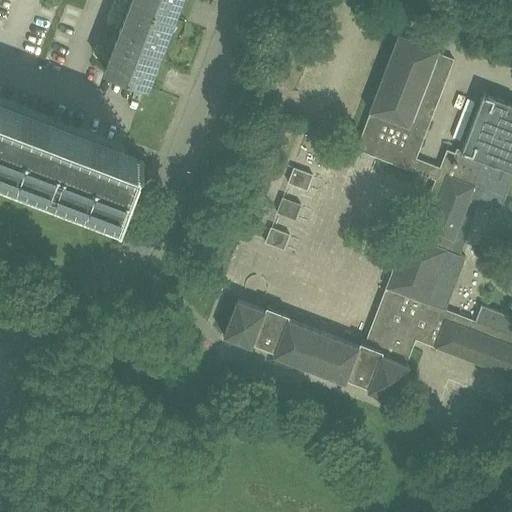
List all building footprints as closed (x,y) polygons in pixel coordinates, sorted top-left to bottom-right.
[(130,0),(130,1),(174,18),(181,0),(130,0)] [(130,1),(111,50),(104,69),(148,86),(174,18),(130,1)] [(237,299),(223,334),(251,345),(253,341),(275,349),(274,353),(345,381),(346,376),(369,385),(368,389),(395,399),(409,364),(406,362),(415,337),(435,345),(511,375),(511,315),(481,303),(475,320),(452,311),(445,309),(465,255),(460,254),(484,191),(504,199),(511,178),(511,101),(484,91),(461,149),(457,148),(455,153),(447,149),(440,167),(415,157),(453,58),(437,52),(439,48),(399,33),(369,110),(371,110),(362,133),(361,136),(356,148),(436,178),(414,236),(406,233),(385,287),(392,289),(371,345),(360,341),(359,344),(288,318),(289,313),(266,305),(265,308),(237,298),(237,299)] [(0,164),(120,211),(140,158),(0,104),(0,164)] [(306,189),(312,174),(294,166),(288,181),(306,189)] [(284,249),(290,233),(271,226),(265,241),(284,249)]
